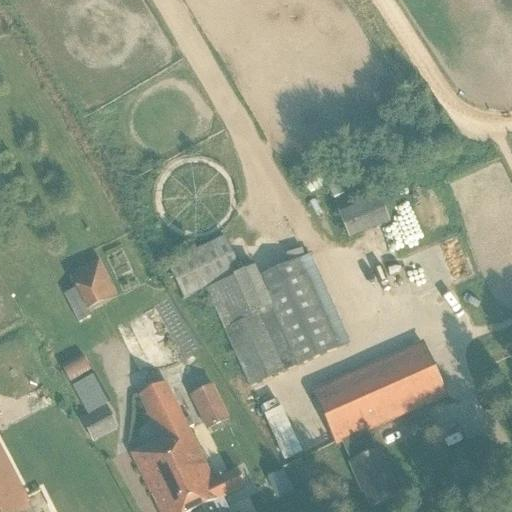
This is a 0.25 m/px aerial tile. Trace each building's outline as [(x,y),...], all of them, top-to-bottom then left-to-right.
[(358,186),(375,179),(366,157),(339,168),(348,190),(350,189),(353,196),(361,193),(358,186)] [(337,183),(327,188),(333,200),(344,194),(337,183)] [(348,241),(390,225),(380,199),(338,215),(348,241)] [(309,256),(258,279),(297,367),(349,344),(309,256)] [(88,312),(117,297),(99,261),(69,275),(76,289),(65,295),(79,324),(90,318),(88,312)] [(206,290),(250,387),(284,372),(259,316),(247,321),(229,280),(206,290)] [(337,446),(342,443),(352,465),(350,465),(362,493),(364,492),(371,508),(398,496),(379,452),(377,453),(368,432),(446,397),(423,346),(314,394),(337,446)] [(82,353),(61,364),(70,382),(91,371),(82,353)] [(195,511),(222,499),(246,488),(238,472),(222,479),(227,489),(219,493),(166,383),(138,397),(159,440),(131,454),(159,511),(195,511)] [(228,420),(212,387),(192,397),(207,430),(228,420)] [(420,421),(407,427),(410,435),(424,429),(420,421)] [(0,511),(31,511),(27,503),(29,502),(0,447),(0,511)] [(228,511),(222,499),(195,511),(228,511)]
